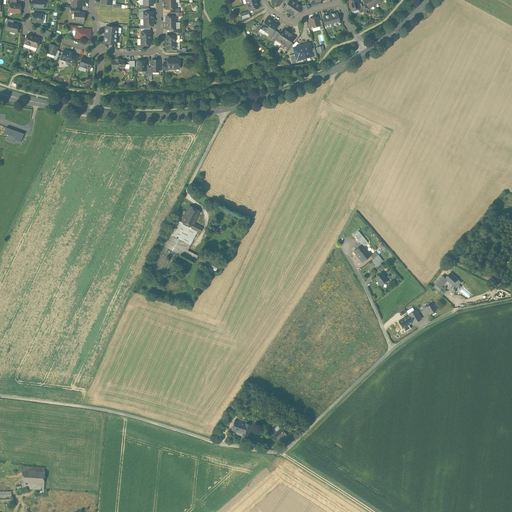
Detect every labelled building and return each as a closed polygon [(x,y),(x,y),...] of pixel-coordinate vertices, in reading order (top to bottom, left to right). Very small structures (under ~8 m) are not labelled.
[(8,12),(21,13),(22,3),(17,3),(17,0),(7,0),(7,4),(9,4),(8,12)] [(289,0),(287,4),(284,9),(289,13),(296,3),(291,0),(289,0)] [(358,0),(349,0),(352,11),(360,9),(359,4),(358,0)] [(363,0),(370,9),(375,5),(371,0),(363,0)] [(260,7),(258,1),(247,4),(249,10),(260,7)] [(296,3),(289,13),(295,17),(298,12),(302,7),(296,3)] [(306,5),(302,6),(302,7),(298,12),(301,14),(302,12),(303,12),(304,10),(305,10),(307,8),(306,5)] [(85,22),(86,12),(75,11),(74,21),(85,22)] [(32,21),(43,22),(44,13),(33,12),(32,21)] [(341,24),(338,12),(323,15),(326,27),(341,24)] [(260,27),(266,31),(273,20),(267,16),(261,25),(259,24),(255,31),(257,32),(260,27)] [(319,20),(318,16),(309,18),(312,29),(321,27),(319,20)] [(6,30),(18,33),(20,25),(14,24),(15,20),(7,18),(6,22),(8,22),(6,30)] [(278,23),(273,20),(266,31),(271,34),(269,36),(273,38),(277,32),(274,29),(278,23)] [(117,27),(106,26),(104,43),(116,44),(116,42),(117,42),(117,39),(116,39),(117,33),(118,33),(118,30),(117,30),(117,27)] [(75,37),(91,39),(92,28),(76,27),(75,37)] [(277,39),(282,43),(290,32),(284,28),(279,35),(277,33),(273,39),(275,41),(277,39)] [(142,30),(142,39),(151,38),(151,30),(149,30),(142,30)] [(296,36),(290,32),(282,43),(289,47),(288,50),(289,51),(294,44),(292,43),(296,36)] [(24,43),(31,45),(34,35),(28,33),(26,37),(23,35),(20,45),(23,46),(24,43)] [(166,34),(166,42),(177,42),(177,34),(174,34),(166,34)] [(40,37),(34,35),(31,45),(37,47),(35,51),(39,52),(42,43),(38,42),(40,37)] [(50,42),(47,52),(55,54),(54,57),(57,58),(60,50),(57,50),(59,45),(50,42)] [(311,42),(303,45),(306,58),(314,56),(311,42)] [(298,60),(306,58),(303,45),(294,47),(298,60)] [(61,59),(76,64),(80,54),(74,52),(74,51),(64,48),(61,59)] [(181,57),(167,57),(167,63),(163,63),(163,69),(181,69),(181,57)] [(82,58),(79,66),(90,69),(93,61),(82,58)] [(138,70),(147,70),(147,65),(147,59),(138,59),(138,70)] [(161,71),(161,59),(152,59),(152,67),(151,71),(161,71)] [(125,64),(125,60),(112,60),(112,68),(125,68),(125,64)] [(17,132),(10,129),(8,135),(15,138),(17,132)] [(200,211),(190,206),(185,215),(195,220),(200,211)] [(195,220),(185,215),(181,222),(184,224),(188,226),(191,227),(191,228),(200,233),(202,228),(194,223),(195,220)] [(182,228),(178,226),(170,242),(169,241),(177,225),(172,223),(163,241),(179,249),(183,241),(181,239),(188,226),(184,224),(182,228)] [(191,227),(188,226),(181,239),(183,241),(179,249),(179,250),(186,253),(196,233),(199,234),(200,233),(191,228),(191,227)] [(363,237),(358,231),(353,234),(358,241),(363,237)] [(368,242),(363,237),(358,241),(359,242),(361,244),(362,244),(364,246),(368,242)] [(364,246),(362,244),(361,244),(356,249),(353,251),(362,262),(370,256),(371,255),(364,246)] [(186,253),(179,250),(178,253),(195,262),(197,259),(186,253)] [(383,261),(378,255),(378,256),(373,259),(372,261),(376,266),(383,261)] [(458,279),(451,272),(446,278),(447,280),(453,285),(458,279)] [(381,273),(375,278),(381,286),(387,281),(381,273)] [(446,278),(443,276),(436,285),(440,288),(447,280),(446,278)] [(440,288),(436,285),(434,287),(443,294),(445,292),(440,288)] [(432,303),(426,307),(430,314),(436,310),(432,303)] [(416,310),(409,314),(408,314),(409,316),(413,322),(414,324),(421,319),(416,310)] [(409,316),(399,322),(403,329),(413,322),(409,316)] [(235,404),(229,414),(232,417),(239,407),(235,404)] [(243,423),(234,420),(231,430),(236,431),(237,427),(241,429),(243,423)] [(246,424),(243,423),(241,429),(237,427),(236,431),(243,434),(242,436),(246,437),(250,424),(246,423),(246,424)] [(288,436),(281,428),(273,435),(280,443),(288,436)] [(18,467),(0,466),(0,474),(18,475),(18,467)] [(45,471),(22,470),(21,482),(44,483),(45,471)]
